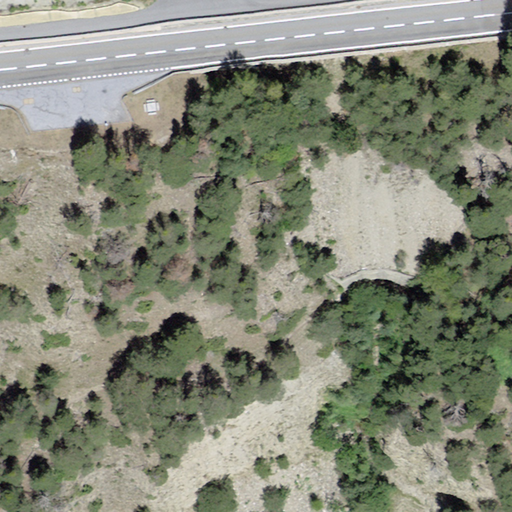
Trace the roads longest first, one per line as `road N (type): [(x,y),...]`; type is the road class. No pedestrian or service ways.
road 1 (primary): [(0,69),(511,12)]
road 2 (unclassified): [(0,35),(285,0)]
